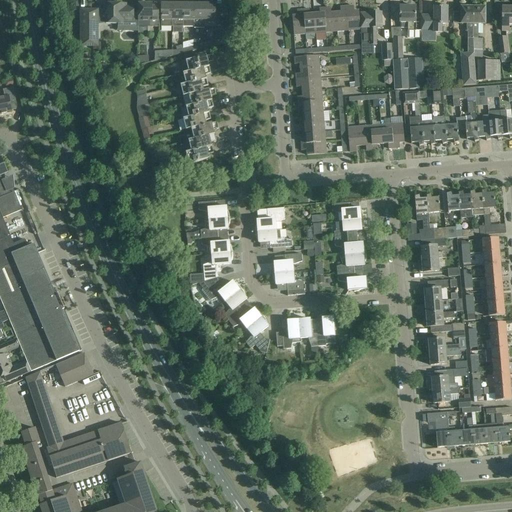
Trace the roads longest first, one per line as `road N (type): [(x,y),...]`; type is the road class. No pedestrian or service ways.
road 1 (secondary): [(196,421),(146,339),(77,188),(28,0)]
road 2 (residential): [(192,511),(93,328),(13,141),(0,134)]
road 3 (residential): [(401,298),(265,300),(250,282),(243,197),(250,187),(286,184)]
road 4 (residential): [(419,468),(401,298)]
road 5 (residential): [(401,298),(391,175)]
road 6 (residential): [(391,175),(511,164)]
